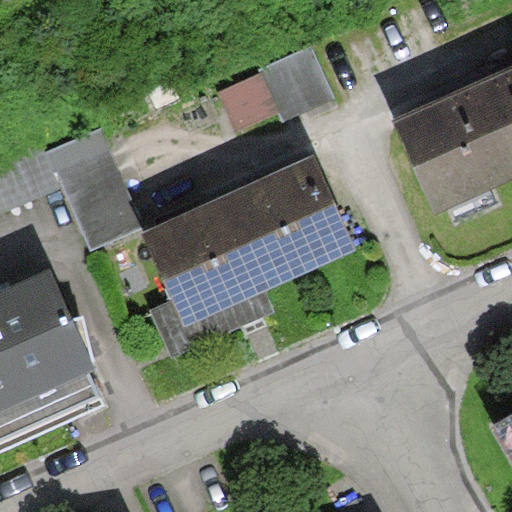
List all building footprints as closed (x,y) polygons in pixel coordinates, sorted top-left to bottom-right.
[(307,30),(215,70),(235,116),(279,97),(284,107),(331,86),(307,30)] [(511,52),(389,107),(430,199),(511,163),(511,52)] [(36,122),(0,139),(0,198),(59,169),(53,155),(36,122)] [(53,155),(59,169),(92,235),(137,215),(104,136),(53,155)] [(307,151),(137,230),(169,300),(145,311),(167,358),(267,312),(256,290),(351,246),(307,151)] [(0,414),(90,373),(58,305),(66,301),(47,261),(0,282),(0,414)]
